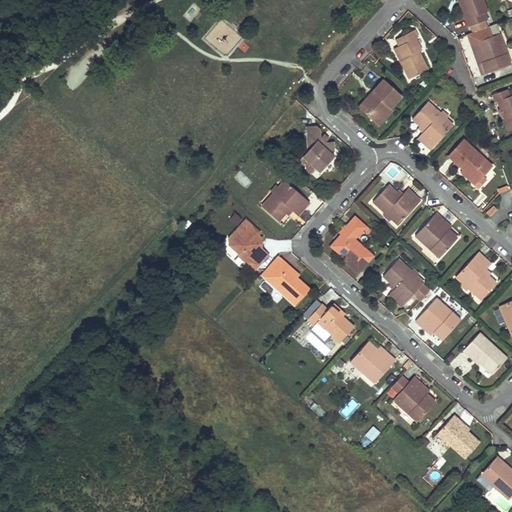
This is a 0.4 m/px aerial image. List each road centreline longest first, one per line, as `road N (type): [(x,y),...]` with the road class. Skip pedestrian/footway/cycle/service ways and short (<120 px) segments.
road 1 (residential): [(371,156),(311,228),(307,251),(463,397),(488,406)]
road 2 (residential): [(371,156),(331,118),(322,93),(336,66),(397,0)]
road 3 (residential): [(511,250),(402,154),(371,156)]
